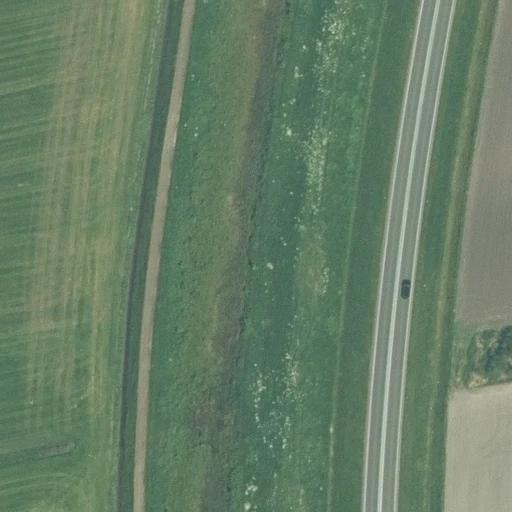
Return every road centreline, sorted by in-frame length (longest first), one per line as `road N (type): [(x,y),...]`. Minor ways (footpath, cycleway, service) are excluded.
road 1 (trunk): [(380,511),(384,387),(441,0)]
road 2 (track): [(187,0),(147,336),(136,511)]
